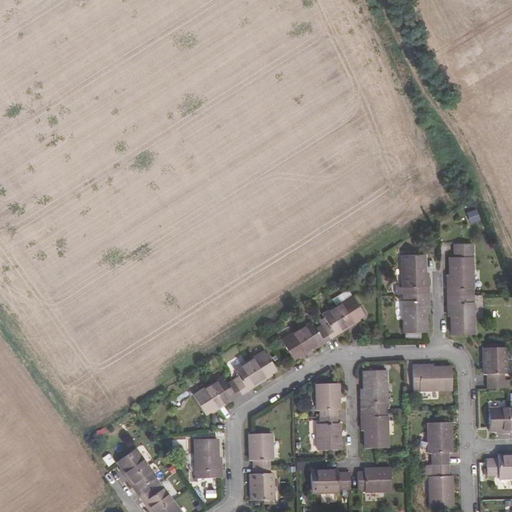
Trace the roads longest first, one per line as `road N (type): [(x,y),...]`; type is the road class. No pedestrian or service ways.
road 1 (residential): [(222,511),(234,489),(239,412),(327,353),(436,350),(465,375),(466,511)]
road 2 (track): [(388,0),(511,238)]
road 3 (track): [(0,328),(112,478)]
